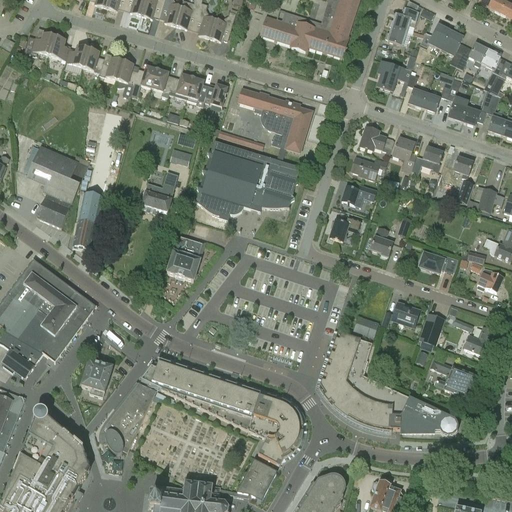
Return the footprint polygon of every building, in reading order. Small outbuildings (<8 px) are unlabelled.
[(105,10),(108,0),(96,0),(94,7),(105,10)] [(126,3),(126,0),(108,0),(105,10),(117,14),(120,1),(126,3)] [(126,0),(126,3),(127,3),(127,1),(133,3),(129,15),(140,18),(145,0),(126,0)] [(161,11),(164,0),(152,0),(151,1),(148,0),(145,0),(140,18),(152,22),(155,10),(161,11)] [(175,29),(181,9),(176,8),(171,0),(164,0),(161,11),(167,13),(164,25),(175,29)] [(196,21),(201,3),(202,0),(195,0),(194,7),(186,11),(181,9),(175,29),(186,32),(190,20),(196,21)] [(242,7),(244,1),(243,1),(243,0),(233,0),(232,6),(241,9),(241,7),(242,7)] [(327,0),(336,3),(335,3),(338,4),(328,33),(314,29),(313,31),(297,26),(296,29),(266,19),(260,38),(290,48),(289,50),(295,52),(295,54),(299,55),(300,53),(306,55),(307,50),(342,61),(348,39),(347,39),(359,0),(327,0)] [(489,11),(494,0),(475,0),(475,1),(479,3),(478,6),(489,11)] [(494,0),(489,11),(500,16),(506,4),(500,2),(501,0),(494,0)] [(209,41),(214,22),(210,20),(205,12),(207,8),(201,6),(202,4),(201,3),(196,21),(195,24),(201,25),(198,38),(209,41)] [(511,7),(506,4),(500,16),(510,22),(511,17),(511,7)] [(389,29),(391,30),(406,35),(408,28),(414,30),(419,15),(404,11),(401,19),(395,17),(393,24),(390,23),(389,29)] [(214,22),(209,41),(220,44),(224,32),(230,34),(235,16),(229,14),(227,19),(219,23),(214,22)] [(434,17),(428,14),(425,20),(431,23),(434,17)] [(438,27),(430,43),(424,40),(418,50),(425,54),(428,48),(440,54),(450,34),(438,27)] [(385,41),(387,42),(387,44),(393,46),(391,53),(403,57),(405,50),(401,49),(406,35),(391,30),(389,36),(386,36),(385,41)] [(455,55),(456,53),(463,40),(450,34),(440,54),(452,60),(449,66),(455,70),(461,58),(455,55)] [(23,55),(30,57),(37,59),(38,55),(48,58),(54,40),(43,36),(41,43),(28,39),(23,55)] [(63,50),(65,43),(54,40),(48,58),(66,64),(69,54),(69,52),(63,50)] [(11,54),(16,46),(11,43),(6,52),(11,54)] [(475,63),(473,67),(479,70),(481,66),(487,53),(475,46),(468,60),(475,63)] [(65,66),(82,71),(88,52),(77,49),(75,55),(69,54),(66,64),(65,66)] [(411,51),(409,58),(415,60),(417,53),(411,51)] [(103,66),(103,64),(97,62),(99,55),(88,52),(82,71),(94,74),(99,76),(103,66)] [(481,66),(493,72),(483,92),(489,96),(490,95),(504,67),(497,64),(500,59),(487,53),(481,66)] [(461,58),(455,70),(462,73),(468,62),(461,58)] [(109,68),(103,66),(99,76),(99,78),(105,80),(116,83),(122,64),(111,61),(109,68)] [(122,90),(124,89),(125,93),(129,99),(130,99),(134,86),(138,74),(138,73),(132,71),(133,68),(122,64),(116,83),(118,84),(116,89),(118,90),(120,90),(122,90)] [(396,82),(408,86),(412,74),(380,64),(378,71),(382,72),(376,89),(392,94),(396,82)] [(511,82),(511,65),(510,71),(504,67),(490,95),(497,98),(506,79),(511,82)] [(146,69),(144,76),(138,74),(134,86),(151,91),(157,72),(146,69)] [(167,101),(169,94),(171,88),(172,84),(166,83),(168,76),(157,72),(151,91),(163,95),(161,99),(167,101)] [(169,94),(175,96),(186,100),(192,80),(181,77),(179,84),(173,82),(172,84),(171,88),(169,94)] [(407,89),(414,91),(418,80),(411,77),(407,89)] [(202,110),(204,105),(208,92),(201,91),(203,84),(192,80),(186,100),(197,103),(196,108),(202,110)] [(454,104),(458,90),(457,89),(459,84),(453,82),(451,87),(446,102),(454,104)] [(445,85),(440,100),(446,102),(451,87),(445,85)] [(204,105),(210,107),(221,110),(227,91),(216,87),(214,94),(208,92),(204,105)] [(408,106),(421,111),(426,97),(427,93),(419,90),(418,94),(413,92),(408,106)] [(253,115),(261,117),(260,121),(261,124),(261,127),(263,129),(264,131),(267,133),(269,134),(275,136),(272,148),(300,156),(312,115),(299,111),(300,107),(286,103),(285,105),(267,99),(268,97),(259,95),(259,97),(242,92),(238,105),(255,110),(253,115)] [(439,101),(426,97),(421,111),(434,115),(439,101)] [(501,117),(494,114),(499,100),(492,97),(490,104),(486,116),(492,118),(492,119),(487,134),(500,138),(505,124),(500,122),(501,117)] [(102,105),(109,107),(111,101),(104,99),(102,105)] [(486,116),(490,104),(483,102),(479,113),(486,116)] [(447,120),(461,125),(466,110),(465,110),(452,106),(447,120)] [(467,106),(465,110),(466,110),(461,125),(474,129),(479,115),(473,113),(474,109),(467,106)] [(511,126),(511,124),(511,120),(507,119),(505,124),(500,138),(511,142),(511,126)] [(386,154),(384,159),(389,160),(391,152),(383,149),(386,140),(378,137),(379,134),(365,130),(359,149),(373,154),(374,150),(386,154)] [(264,147),(220,133),(219,136),(218,140),(262,153),(264,147)] [(191,147),(193,139),(179,136),(177,144),(191,147)] [(398,140),(392,159),(404,163),(401,174),(408,176),(407,179),(404,178),(401,186),(398,191),(404,193),(410,177),(416,158),(410,156),(414,146),(398,140)] [(218,221),(227,224),(230,217),(233,218),(241,213),(242,210),(250,212),(251,208),(256,209),(259,210),(264,211),(270,211),(275,211),(277,211),(284,210),(287,211),(288,211),(290,202),(294,202),(292,198),(295,186),(299,184),(297,180),(300,170),(213,144),(210,154),(206,156),(209,160),(205,171),(201,173),(203,177),(200,189),(196,191),(198,194),(195,205),(196,205),(198,207),(200,208),(202,210),(206,213),(208,215),(210,216),(213,218),(216,219),(219,219),(218,221)] [(68,213),(70,208),(87,170),(40,150),(40,151),(33,148),(23,172),(30,174),(28,178),(46,186),(42,195),(46,197),(36,220),(61,231),(68,213)] [(442,155),(427,150),(423,161),(416,158),(410,177),(411,175),(418,177),(421,169),(430,172),(430,173),(437,176),(440,167),(438,167),(442,155)] [(172,154),(169,165),(175,167),(178,155),(172,154)] [(2,158),(0,161),(0,182),(5,170),(8,161),(2,158)] [(468,183),(470,177),(468,176),(472,165),(457,160),(453,173),(462,176),(461,181),(468,183)] [(374,183),(378,170),(385,172),(387,165),(375,161),(373,166),(355,161),(351,174),(362,177),(361,179),(374,183)] [(167,215),(177,178),(166,175),(162,191),(147,187),(142,208),(167,215)] [(383,181),(382,186),(398,190),(399,184),(383,181)] [(463,183),(456,203),(467,207),(474,187),(463,183)] [(360,210),(363,202),(373,205),(376,194),(359,188),(358,193),(346,189),(341,204),(360,210)] [(483,190),(477,189),(474,202),(479,204),(479,206),(469,203),(466,211),(489,219),(490,216),(497,195),(483,190)] [(511,217),(511,192),(510,198),(509,198),(503,215),(511,217)] [(82,196),(81,204),(76,225),(78,225),(73,249),(82,251),(82,252),(87,253),(87,252),(88,252),(94,223),(98,224),(103,200),(82,196)] [(116,207),(118,197),(113,196),(110,206),(116,207)] [(466,229),(470,220),(465,218),(462,227),(466,229)] [(342,245),(346,232),(357,235),(357,234),(358,230),(360,224),(348,220),(346,226),(335,223),(329,241),(342,245)] [(397,237),(405,240),(411,223),(403,220),(397,237)] [(387,258),(392,245),(385,243),(388,233),(378,229),(370,252),(387,258)] [(511,233),(507,231),(501,247),(486,241),(483,249),(489,252),(489,254),(490,256),(492,258),(510,265),(511,259),(511,252),(511,251),(511,233)] [(179,238),(173,255),(166,276),(193,284),(200,263),(199,263),(204,246),(179,238)] [(483,267),(485,259),(469,254),(467,263),(483,267)] [(444,274),(452,276),(457,263),(442,258),(441,262),(423,256),(421,262),(420,261),(418,267),(419,268),(419,269),(420,270),(425,272),(439,276),(441,271),(444,272),(444,274)] [(96,310),(54,278),(33,262),(0,305),(0,327),(5,331),(3,334),(4,335),(32,351),(41,356),(43,357),(54,366),(96,310)] [(468,264),(461,262),(459,269),(466,271),(468,264)] [(470,272),(479,276),(482,269),(473,265),(470,272)] [(495,297),(502,281),(497,279),(498,275),(484,271),(476,288),(478,289),(476,291),(483,294),(484,292),(495,297)] [(354,291),(359,279),(347,274),(342,286),(354,291)] [(413,330),(419,313),(397,306),(391,323),(413,330)] [(450,311),(448,316),(454,318),(455,318),(457,312),(451,310),(450,311)] [(387,331),(392,316),(385,314),(381,329),(387,331)] [(435,348),(444,322),(428,316),(419,343),(435,348)] [(373,340),(378,327),(358,320),(353,333),(373,340)] [(471,335),(473,328),(455,321),(453,327),(471,335)] [(487,346),(492,334),(482,330),(478,342),(469,338),(464,352),(482,359),(488,346),(487,346)] [(33,370),(43,357),(41,356),(32,351),(4,335),(0,343),(0,347),(4,349),(11,353),(2,365),(4,367),(2,369),(12,377),(14,375),(24,382),(34,371),(33,370)] [(385,434),(391,435),(391,432),(400,432),(401,418),(409,400),(362,378),(370,352),(335,341),(320,388),(325,396),(323,398),(328,405),(336,413),(346,420),(350,423),(361,428),(373,432),(385,434)] [(420,355),(416,365),(422,368),(426,357),(420,355)] [(287,405),(283,403),(267,398),(267,399),(266,401),(260,400),(260,399),(260,398),(260,397),(259,399),(252,397),(253,393),(157,362),(157,363),(159,364),(156,371),(151,370),(141,383),(266,442),(258,457),(280,469),(284,462),(287,460),(292,457),(296,453),(299,448),(301,443),(303,438),(303,432),(303,428),(303,427),(301,422),(299,417),(296,412),(292,408),(287,405)] [(433,362),(429,371),(448,379),(446,385),(436,381),(434,387),(443,391),(443,392),(466,401),(474,378),(452,369),(452,370),(433,362)] [(104,397),(108,385),(112,370),(89,363),(81,389),(90,392),(88,397),(102,401),(104,396),(104,397)] [(101,440),(101,442),(106,441),(106,443),(107,446),(108,449),(110,452),(113,454),(115,456),(116,457),(117,457),(118,457),(119,457),(120,457),(120,456),(121,456),(122,455),(122,454),(123,453),(127,455),(156,394),(138,385),(105,429),(103,431),(102,434),(101,437),(101,440)] [(21,403),(20,399),(0,391),(1,392),(0,395),(0,453),(1,454),(19,411),(21,403)] [(454,422),(453,421),(409,400),(401,418),(400,432),(400,435),(440,435),(441,436),(442,437),(443,438),(445,438),(446,439),(448,439),(450,439),(451,438),(453,438),(454,437),(456,436),(457,434),(457,433),(458,431),(458,429),(458,428),(457,426),(457,424),(456,423),(454,422)] [(0,511),(75,511),(77,511),(76,510),(83,496),(78,493),(89,473),(82,452),(83,452),(74,445),(48,422),(46,420),(47,419),(46,416),(45,413),(42,412),(39,411),(35,412),(33,414),(31,416),(31,419),(32,421),(33,422),(34,424),(21,459),(19,462),(20,462),(14,475),(13,479),(1,509),(0,508),(0,511)] [(243,481),(244,481),(237,494),(231,493),(231,494),(244,500),(248,501),(248,502),(250,498),(261,504),(276,476),(253,464),(247,476),(246,476),(245,476),(244,476),(243,477),(242,478),(242,479),(242,480),(243,480),(243,481)] [(335,511),(341,507),(339,505),(343,500),(341,499),(343,495),(344,491),(343,486),(342,485),(341,484),(341,483),(338,481),(336,480),(333,479),(332,479),(331,479),(318,484),(316,488),(313,486),(296,511),(335,511)] [(227,510),(224,506),(225,505),(225,504),(223,506),(218,505),(219,499),(221,498),(220,496),(219,497),(219,496),(244,500),(231,494),(228,493),(219,492),(219,490),(212,489),(213,488),(212,487),(210,489),(199,488),(199,485),(197,485),(197,487),(185,486),(183,484),(182,485),(183,486),(183,488),(180,487),(179,486),(179,487),(179,488),(179,492),(175,492),(175,491),(173,490),(173,492),(166,491),(166,490),(164,490),(164,491),(155,490),(154,489),(153,490),(155,491),(154,494),(153,496),(152,499),(149,499),(147,511),(151,511),(150,511),(227,511),(228,511),(230,511),(229,509),(227,510)] [(401,511),(406,501),(398,498),(399,495),(397,492),(379,486),(376,485),(373,486),(372,491),(373,494),(375,495),(370,511),(372,511),(401,511)]
